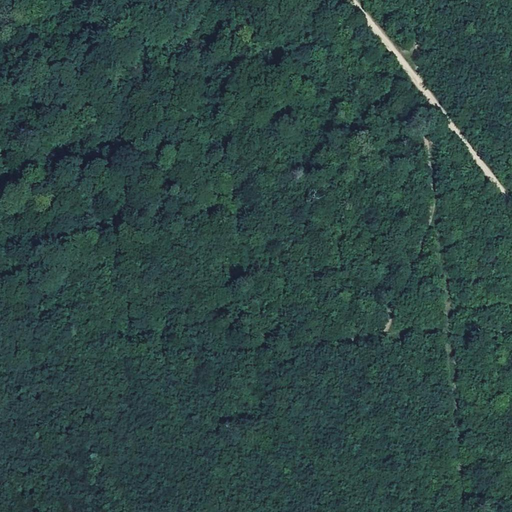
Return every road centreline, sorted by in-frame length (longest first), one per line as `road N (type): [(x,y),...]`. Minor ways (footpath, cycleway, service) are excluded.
road 1 (track): [(0,373),(443,321)]
road 2 (track): [(0,207),(210,0)]
road 3 (track): [(511,203),(423,90)]
